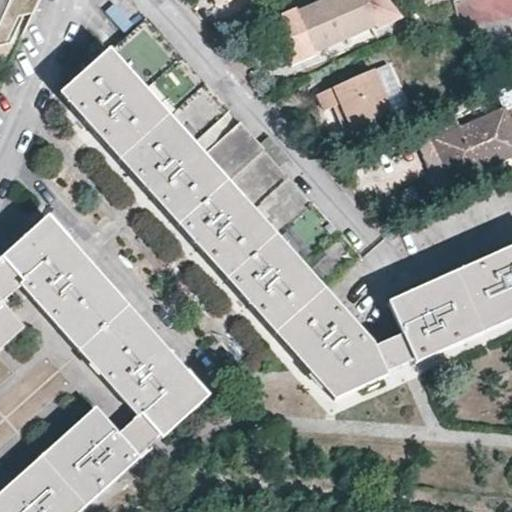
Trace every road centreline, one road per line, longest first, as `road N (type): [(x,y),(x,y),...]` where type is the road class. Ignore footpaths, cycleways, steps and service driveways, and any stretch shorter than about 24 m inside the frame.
road 1 (residential): [(153,0),(370,248)]
road 2 (residential): [(203,368),(7,157)]
road 3 (residential): [(71,0),(7,157)]
